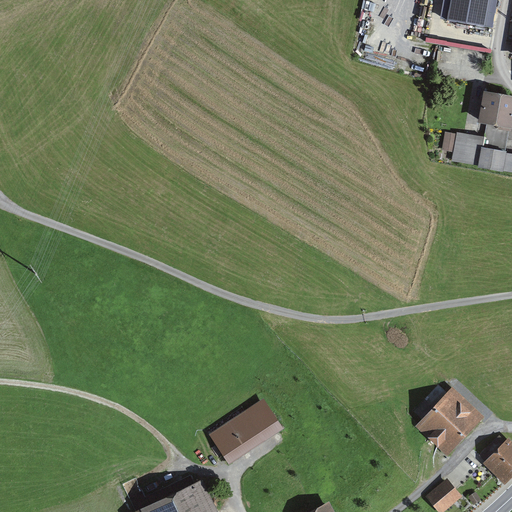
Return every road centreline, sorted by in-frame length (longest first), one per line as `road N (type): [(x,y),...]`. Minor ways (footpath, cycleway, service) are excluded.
road 1 (track): [(0,381),(110,403),(161,435),(189,466),(235,481)]
road 2 (track): [(385,313),(397,340),(497,427)]
